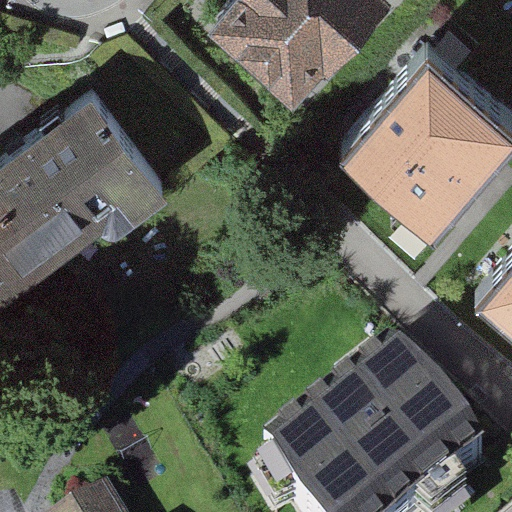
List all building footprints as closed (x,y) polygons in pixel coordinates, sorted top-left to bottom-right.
[(197,0),(190,8),(280,87),(358,0),(197,0)] [(340,142),(445,230),(511,149),(511,115),(424,42),(340,142)] [(88,88),(0,148),(0,285),(152,181),(88,88)] [(511,246),(471,294),(511,328),(511,246)] [(420,511),(491,460),(405,349),(262,462),(298,511),(420,511)] [(122,511),(108,487),(66,511),(122,511)]
